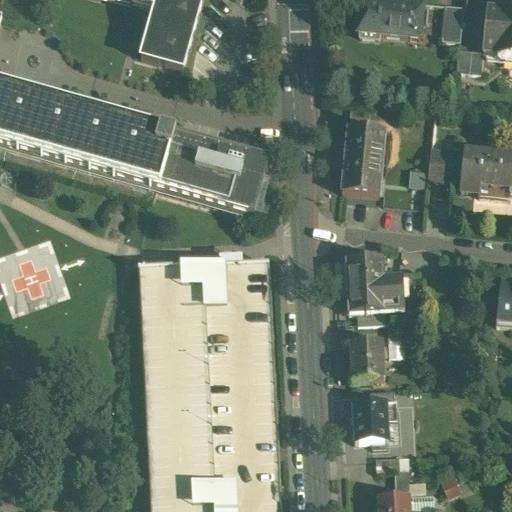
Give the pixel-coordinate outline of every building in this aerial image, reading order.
[(0,0),(0,148),(253,220),(268,168),(0,92),(0,0)] [(203,0),(131,0),(130,6),(155,13),(141,64),(182,76),(203,0)] [(423,10),(361,4),(360,15),(359,15),(357,28),(358,28),(357,39),(360,40),(360,43),(379,45),(379,41),(420,45),(423,10)] [(508,10),(499,9),(498,13),(488,12),(483,57),(510,59),(509,61),(511,61),(511,8),(508,9),(508,10)] [(463,13),(445,12),(442,47),(459,49),(463,13)] [(483,57),(459,55),(457,78),(481,80),(483,57)] [(383,138),(347,134),(341,200),(377,203),(383,138)] [(445,157),(431,156),(428,185),(441,187),(445,157)] [(511,160),(464,156),(460,197),(478,198),(479,199),(480,193),(510,196),(511,181),(511,179),(511,160)] [(410,190),(425,192),(426,176),(411,175),(410,190)] [(510,196),(480,193),(479,199),(478,198),(477,204),(509,207),(510,196)] [(381,264),(344,266),(347,320),(356,320),(383,318),(403,317),(401,282),(382,283),(381,264)] [(164,274),(137,275),(137,276),(138,276),(149,511),(281,511),(269,269),(240,270),(164,274)] [(511,287),(500,287),(500,290),(497,290),(496,302),(498,303),(495,332),(511,333),(511,287)] [(383,318),(356,320),(357,331),(384,330),(383,318)] [(414,328),(385,330),(386,348),(415,346),(414,328)] [(381,347),(349,349),(351,387),(383,385),(381,347)] [(392,397),(368,398),(368,409),(392,408),(392,397)] [(368,409),(353,410),(354,449),(386,448),(385,416),(395,415),(395,408),(368,409)] [(407,462),(375,464),(376,478),(395,477),(407,476),(408,476),(407,462)] [(407,476),(395,477),(396,503),(408,502),(407,476)] [(433,511),(433,501),(409,502),(409,511),(433,511)] [(396,503),(377,504),(377,511),(409,511),(409,502),(396,503)]
